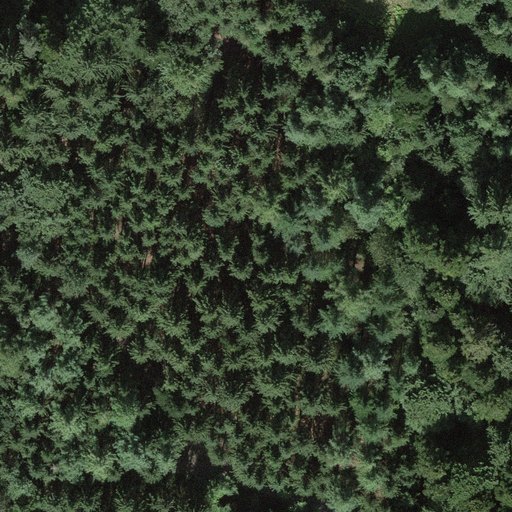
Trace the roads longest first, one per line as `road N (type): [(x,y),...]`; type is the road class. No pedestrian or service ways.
road 1 (track): [(204,475),(95,318),(0,241)]
road 2 (track): [(298,511),(204,475),(126,462),(0,465)]
